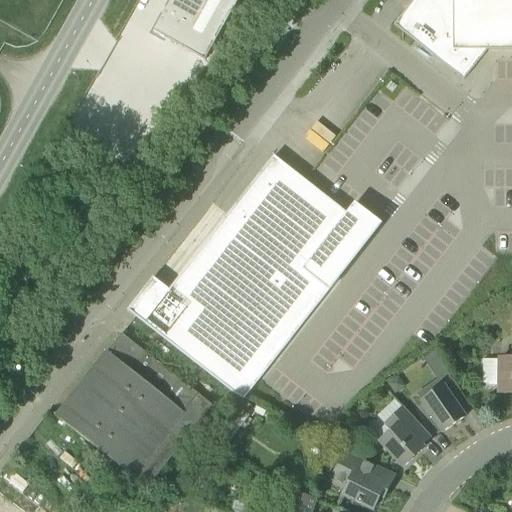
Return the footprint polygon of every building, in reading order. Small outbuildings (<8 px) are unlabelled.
[(171,0),(153,33),(205,63),(240,0),(171,0)] [(511,0),(414,0),(406,11),(394,26),(412,41),(414,43),(463,81),(487,51),(511,51),(511,0)] [(335,284),(339,280),(340,278),(381,226),(354,206),(350,211),(349,213),(346,216),(288,171),(273,159),(228,217),(169,292),(164,299),(161,296),(149,286),(148,286),(128,312),(135,318),(234,395),(244,400),(258,382),(260,379),(328,292),(335,284)] [(20,350),(22,348),(32,334),(19,324),(7,340),(20,350)] [(122,336),(119,339),(56,419),(146,490),(211,407),(122,336)] [(498,383),(511,382),(511,340),(499,340),(498,383)] [(484,381),(497,381),(498,355),(485,355),(484,381)] [(431,418),(443,434),(464,419),(460,412),(469,406),(449,375),(438,383),(442,388),(421,403),(423,406),(419,408),(427,421),(431,418)] [(231,444),(249,418),(256,409),(245,402),(239,411),(233,407),(215,432),(231,444)] [(404,409),(403,410),(373,437),(403,469),(423,450),(421,447),(431,438),(404,409)] [(372,511),(379,498),(383,500),(395,476),(346,452),(334,475),(349,483),(342,497),(371,511),(372,511)] [(288,508),(279,504),(276,511),(310,511),(314,501),(293,493),(288,508)]
